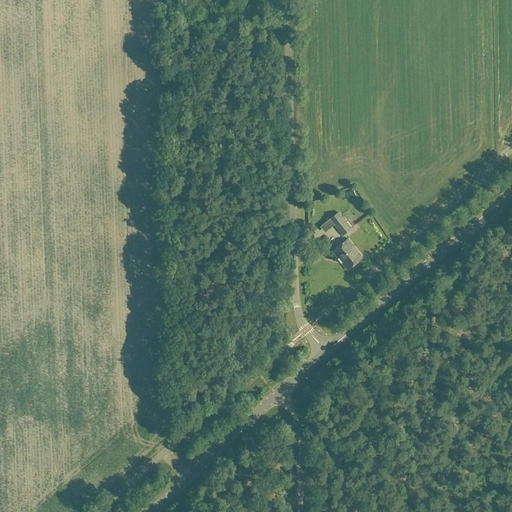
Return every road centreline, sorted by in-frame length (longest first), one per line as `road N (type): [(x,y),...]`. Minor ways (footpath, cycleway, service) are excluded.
road 1 (unclassified): [(325,352),(300,321),(296,299),(288,0)]
road 2 (tertiary): [(325,352),(511,196)]
road 3 (tertiary): [(151,511),(325,352)]
road 4 (track): [(301,511),(300,450),(290,410),(276,395)]
